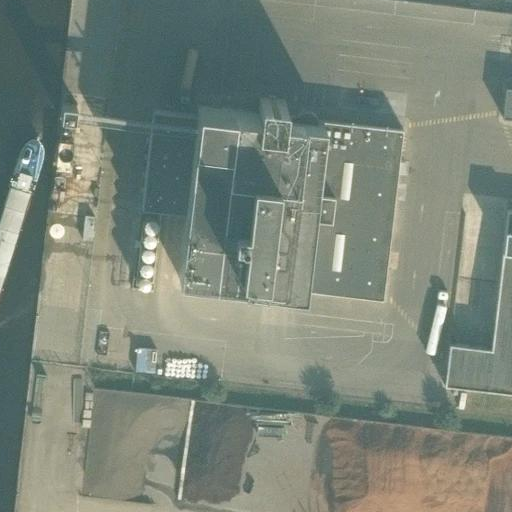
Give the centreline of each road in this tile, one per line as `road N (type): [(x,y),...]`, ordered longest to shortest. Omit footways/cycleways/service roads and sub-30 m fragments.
road 1 (unknown): [(440,41),(255,23),(171,41),(134,73),(110,168),(101,295),(108,313),(134,332),(210,345),(364,347),(398,317),(409,279)]
road 2 (unknown): [(409,279),(440,41)]
